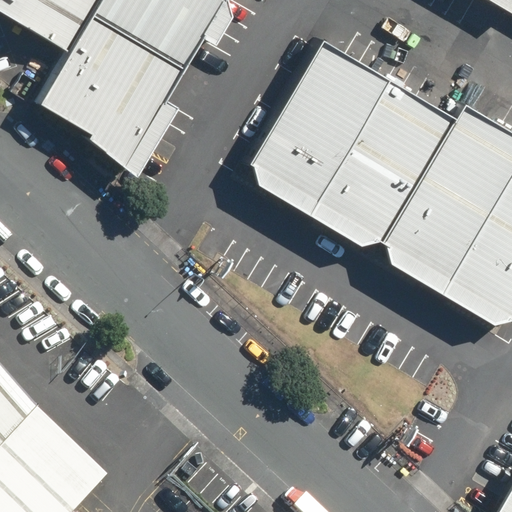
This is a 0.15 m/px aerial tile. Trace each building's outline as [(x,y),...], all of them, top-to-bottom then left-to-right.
[(0,0),(0,20),(55,52),(84,0),(0,0)] [(79,135),(118,167),(213,0),(84,0),(55,52),(29,96),(80,124),(79,135)] [(479,0),(500,13),(508,0),(479,0)] [(442,117),(308,34),(227,165),(361,248),(442,117)] [(511,132),(454,97),(442,117),(361,248),(491,328),(511,294),(511,132)] [(0,511),(68,511),(99,480),(22,409),(0,432),(0,511)] [(511,511),(511,458),(478,511),(511,511)]
